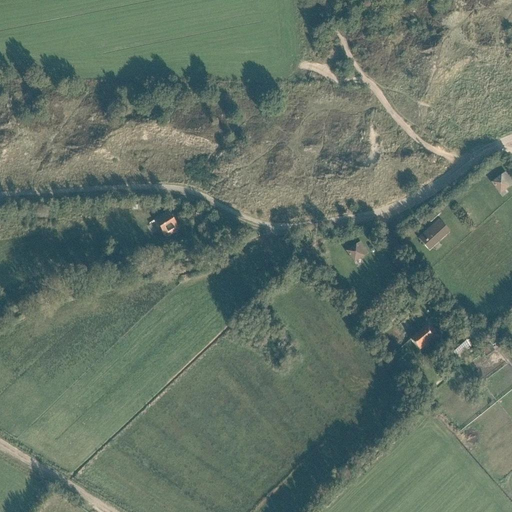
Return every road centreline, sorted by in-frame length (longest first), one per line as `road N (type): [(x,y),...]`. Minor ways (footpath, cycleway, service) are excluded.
road 1 (track): [(285,232),(51,298),(0,324)]
road 2 (track): [(285,232),(159,193),(0,202)]
road 3 (track): [(285,232),(403,209),(511,144)]
road 4 (unknown): [(322,6),(366,82),(414,139),(470,165)]
road 5 (track): [(108,511),(0,445)]
